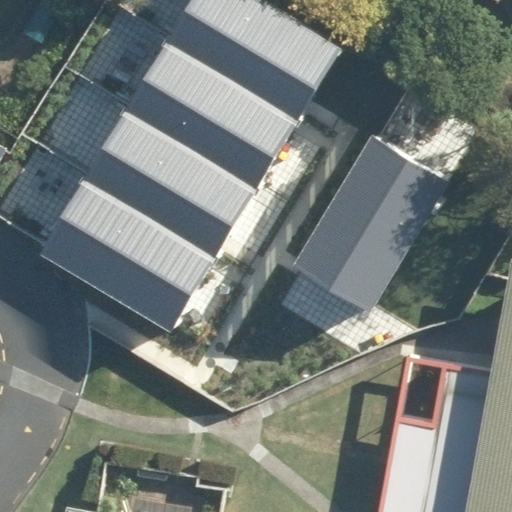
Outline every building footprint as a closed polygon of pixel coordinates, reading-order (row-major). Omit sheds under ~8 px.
[(265,0),(203,0),(44,253),(170,332),(347,51),(265,0)] [(0,134),(0,168),(15,144),(0,134)] [(385,136),(298,267),(376,318),(462,187),(385,136)] [(511,511),(511,300),(502,356),(417,341),(385,511),(511,511)] [(130,511),(74,503),(72,511),(130,511)]
